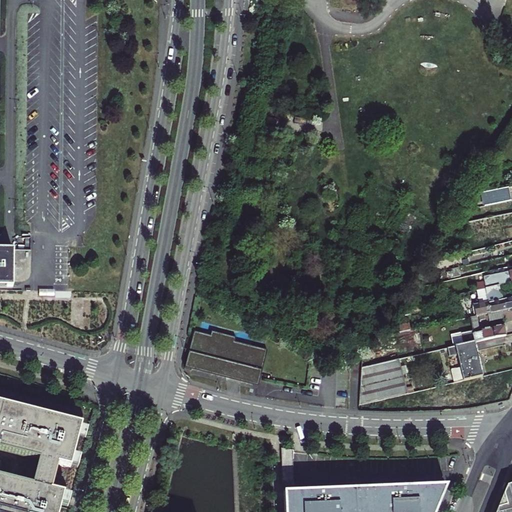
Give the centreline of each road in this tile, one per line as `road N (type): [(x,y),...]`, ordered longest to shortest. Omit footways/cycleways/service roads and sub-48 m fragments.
road 1 (residential): [(161,390),(228,0)]
road 2 (residential): [(180,0),(118,378)]
road 3 (tertiary): [(511,419),(334,425),(190,398)]
road 4 (residential): [(118,378),(85,511)]
road 5 (residential): [(132,511),(161,390)]
road 6 (tertiary): [(0,343),(118,378)]
